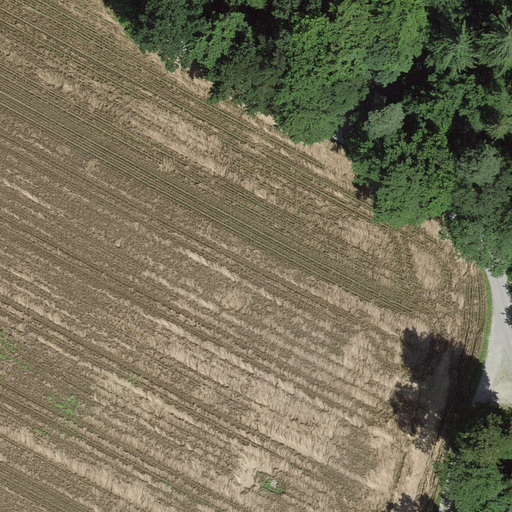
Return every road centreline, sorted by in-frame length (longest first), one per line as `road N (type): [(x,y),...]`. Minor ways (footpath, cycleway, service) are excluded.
road 1 (track): [(511,368),(499,273),(467,226),(353,137)]
road 2 (track): [(353,137),(141,0)]
road 3 (track): [(511,368),(493,396),(452,511)]
road 4 (track): [(353,137),(363,49),(352,0)]
